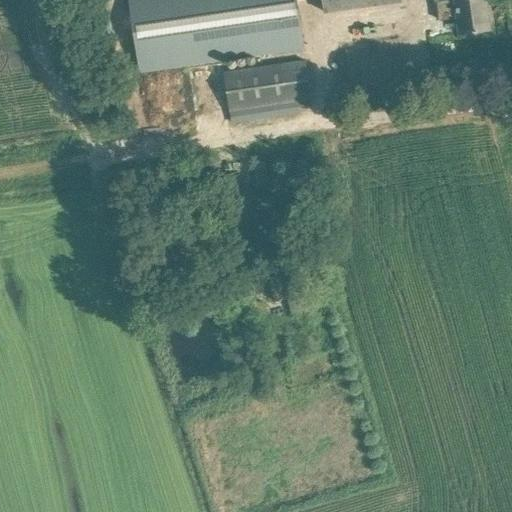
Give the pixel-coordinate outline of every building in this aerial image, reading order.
[(140,71),(241,57),(304,47),(297,0),(130,0),(137,52),(140,71)] [(401,1),(401,0),(323,0),(325,12),(401,1)] [(490,29),(486,0),(441,0),(437,1),(439,20),(458,17),(460,33),(490,29)] [(324,156),(310,69),(149,92),(160,179),(324,156)] [(270,285),(276,302),(289,297),(295,312),(311,306),(299,274),(270,285)]
